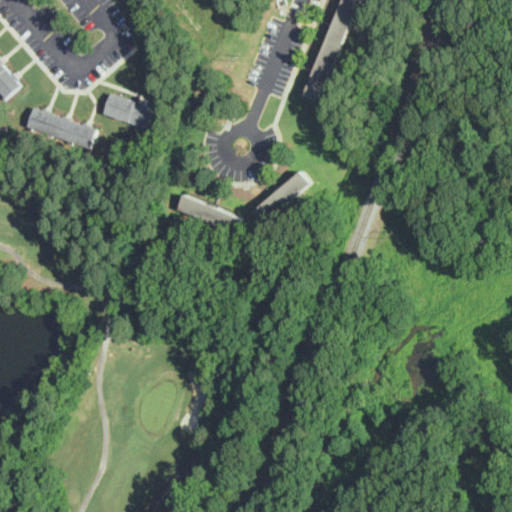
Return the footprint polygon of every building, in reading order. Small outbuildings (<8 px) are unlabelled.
[(363,0),(324,97),(322,100),(308,94),(346,0),(363,0)] [(0,56),(24,85),(10,98),(0,86),(0,56)] [(170,113),(163,133),(107,113),(114,93),(170,113)] [(100,129),(94,148),(31,125),(38,107),(100,129)] [(315,182),(268,223),(257,211),(282,190),(305,171),(315,182)] [(245,218),(239,232),(182,208),(187,194),(245,218)]
